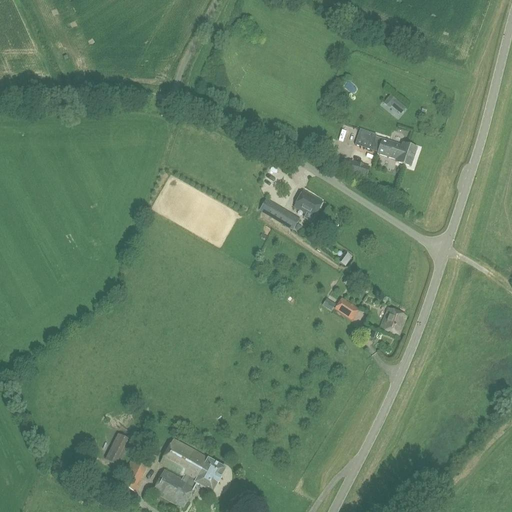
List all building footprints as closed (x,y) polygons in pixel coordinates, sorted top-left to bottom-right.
[(397,110),(400,113),(405,107),(402,104),(397,110)] [(354,145),(377,153),(377,154),(396,161),(395,163),(410,168),(417,148),(403,143),(402,146),(382,139),(376,137),(376,135),(360,130),(354,145)] [(325,140),(314,134),(309,144),(320,150),(325,140)] [(369,167),(349,161),(346,172),(366,178),(369,167)] [(293,208),(306,215),(304,219),(311,222),(322,202),(303,191),(293,208)] [(265,205),(261,212),(292,231),(296,224),(265,205)] [(336,304),(327,299),(322,306),(331,312),(336,304)] [(342,299),(334,310),(351,321),(359,310),(342,299)] [(379,329),(399,337),(407,317),(387,309),(379,329)] [(110,459),(120,465),(132,445),(121,439),(110,459)] [(225,469),(173,440),(160,465),(183,478),(181,480),(164,471),(152,493),(182,509),(196,484),(212,493),(217,484),(220,479),(225,469)] [(135,450),(119,484),(134,492),(151,458),(135,450)]
